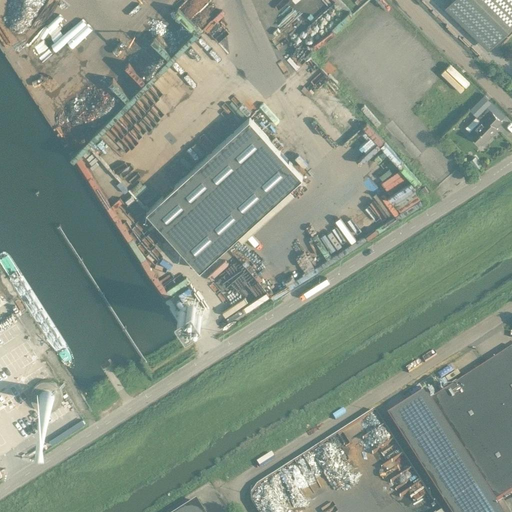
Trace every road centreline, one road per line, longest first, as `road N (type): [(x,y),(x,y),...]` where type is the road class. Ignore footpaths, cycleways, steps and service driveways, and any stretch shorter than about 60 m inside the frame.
road 1 (tertiary): [(0,491),(511,159)]
road 2 (unclassified): [(243,511),(248,478),(511,308)]
